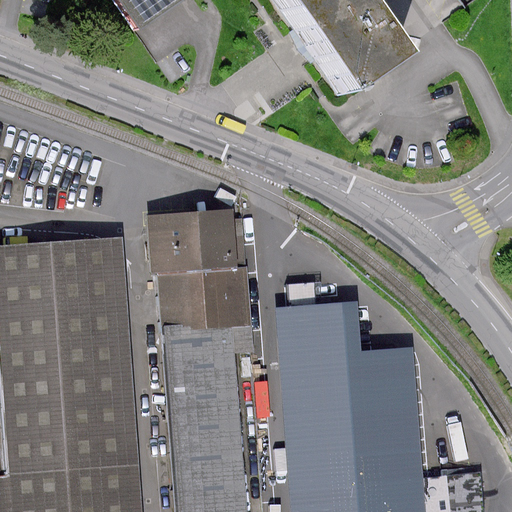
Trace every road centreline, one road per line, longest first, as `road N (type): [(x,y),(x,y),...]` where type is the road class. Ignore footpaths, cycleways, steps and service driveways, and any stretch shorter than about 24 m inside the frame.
road 1 (tertiary): [(0,56),(303,171),(365,203),(416,243)]
road 2 (tertiary): [(416,243),(511,353)]
